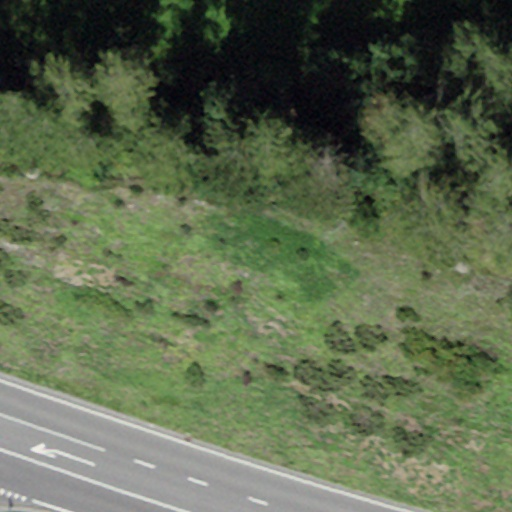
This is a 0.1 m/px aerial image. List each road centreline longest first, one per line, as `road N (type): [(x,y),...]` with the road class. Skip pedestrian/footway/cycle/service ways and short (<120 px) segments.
road 1 (track): [(31,32),(271,37),(492,0)]
road 2 (primary): [(234,511),(0,434)]
